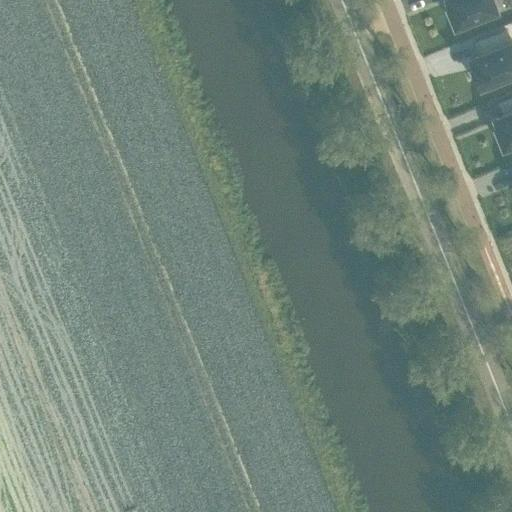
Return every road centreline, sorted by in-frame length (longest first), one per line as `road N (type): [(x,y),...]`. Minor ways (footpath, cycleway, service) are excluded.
road 1 (tertiary): [(511,427),(353,30)]
road 2 (residential): [(483,241),(390,16)]
